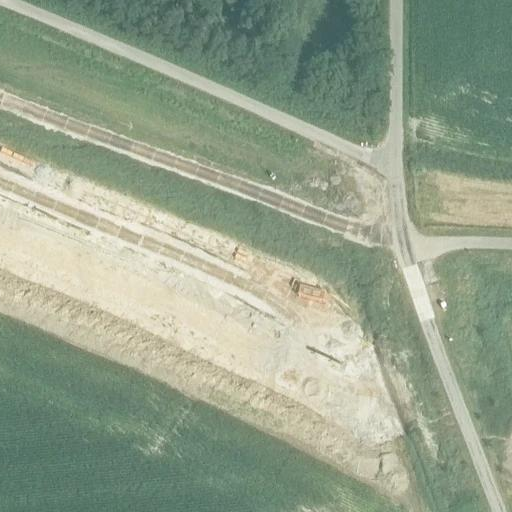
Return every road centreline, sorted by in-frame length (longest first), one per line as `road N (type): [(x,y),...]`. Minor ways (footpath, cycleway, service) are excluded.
road 1 (unclassified): [(11,0),(394,163)]
road 2 (unclassified): [(497,511),(411,273),(394,163)]
road 3 (unclassified): [(394,163),(393,0)]
